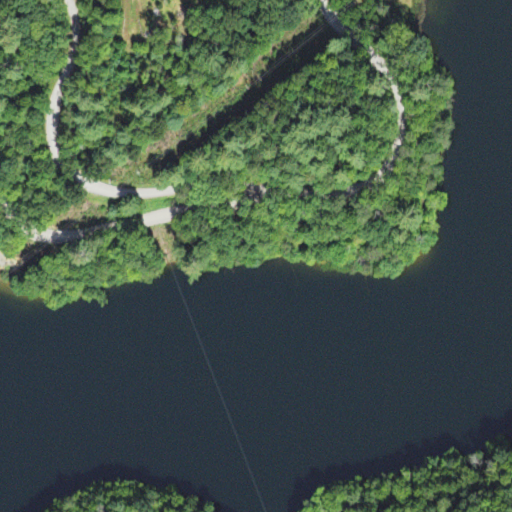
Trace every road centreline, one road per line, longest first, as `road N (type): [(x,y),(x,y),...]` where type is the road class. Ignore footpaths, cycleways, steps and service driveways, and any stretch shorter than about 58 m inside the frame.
road 1 (residential): [(0,200),(33,232),(80,235),(195,208),(347,193),(381,178),(400,143),(401,99),(322,0)]
road 2 (residential): [(281,198),(246,180),(147,192),(71,169),(55,138),(72,25),(64,0)]
road 3 (residential): [(511,460),(372,511)]
